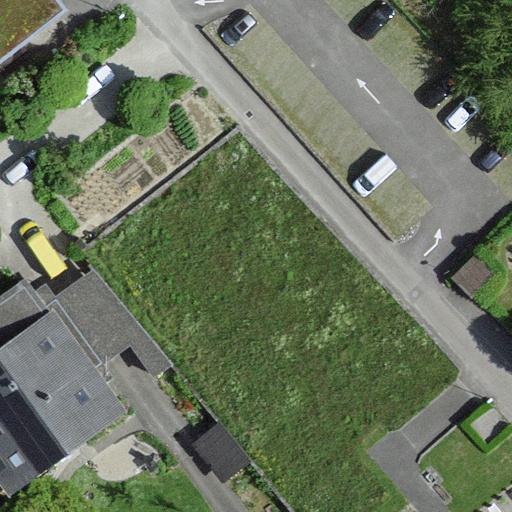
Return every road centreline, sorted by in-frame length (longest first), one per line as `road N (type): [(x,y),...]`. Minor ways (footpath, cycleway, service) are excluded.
road 1 (residential): [(511,396),(141,0)]
road 2 (unknown): [(224,511),(130,390)]
